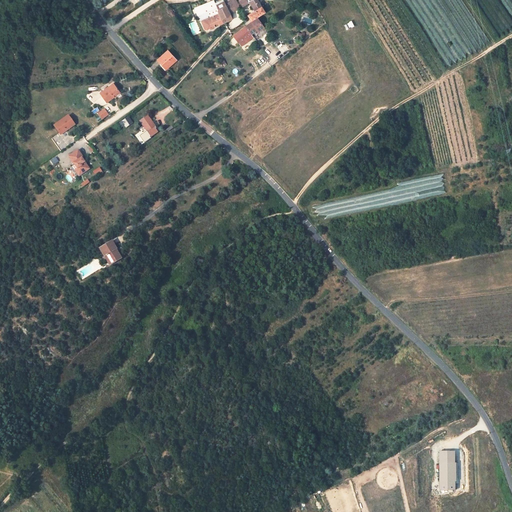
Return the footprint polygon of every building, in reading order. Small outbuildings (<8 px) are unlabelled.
[(211,27),(214,26),(214,24),(218,22),(219,24),(223,22),(218,10),(216,5),(214,0),(195,8),(198,16),(201,21),(205,30),(209,28),(210,30),(212,29),(211,27)] [(223,22),(223,23),(232,19),(229,13),(240,8),(236,0),(229,0),(230,2),(228,3),(229,5),(226,6),(218,10),(223,22)] [(265,12),(257,0),(238,0),(239,1),(242,6),(249,2),(254,11),(248,15),(252,22),(233,35),(238,43),(239,43),(241,45),(253,37),(251,33),(257,29),(258,31),(264,28),(256,17),(265,12)] [(311,25),(313,20),(302,16),(301,21),(311,25)] [(167,52),(159,59),(168,67),(175,60),(167,52)] [(113,95),(118,91),(113,83),(100,93),(107,102),(114,96),(113,95)] [(108,115),(104,110),(98,114),(102,119),(108,115)] [(59,133),(65,129),(66,131),(75,125),(68,115),(54,125),(59,133)] [(151,136),(157,132),(150,122),(151,122),(147,116),(140,121),(151,136)] [(132,123),(128,117),(119,123),(121,127),(125,125),(126,127),(132,123)] [(84,172),(89,169),(81,158),(82,157),(78,150),(68,156),(73,163),(75,165),(79,171),(82,169),(84,172)] [(79,171),(75,165),(73,167),(79,176),(84,172),(82,169),(79,171)] [(117,248),(113,240),(100,246),(104,255),(106,254),(109,262),(120,257),(116,248),(117,248)] [(455,489),(455,481),(456,481),(456,463),(455,463),(455,451),(440,452),(441,489),(455,489)]
